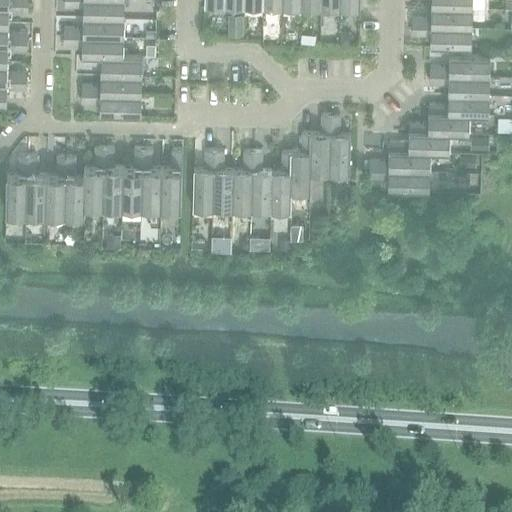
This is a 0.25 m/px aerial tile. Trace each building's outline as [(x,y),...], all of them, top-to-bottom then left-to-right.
[(28,10),(28,1),(0,0),(0,19),(9,20),(9,10),(28,10)] [(124,16),(124,0),(64,0),(64,4),(84,5),(83,15),(124,16)] [(263,0),(245,0),(245,8),(248,11),(259,12),(262,9),(262,0),(263,0)] [(283,1),(282,0),(263,0),(265,0),(265,8),(268,11),(277,12),(280,8),(281,1),(283,1)] [(472,25),(472,6),(431,5),(431,15),(412,15),(412,23),(472,25)] [(124,35),(124,16),(83,15),(83,25),(64,25),(64,34),(124,35)] [(9,30),(9,20),(0,19),(0,38),(27,40),(28,31),(9,30)] [(471,45),(472,25),(412,23),(411,32),(431,33),(430,44),(471,45)] [(123,54),(123,53),(124,35),(64,34),(63,42),(83,43),(82,53),(123,54)] [(27,49),(27,40),(0,38),(0,58),(8,58),(8,48),(27,49)] [(143,54),(123,53),(123,54),(82,53),(82,62),(101,63),(101,73),(142,74),(143,54)] [(430,72),(490,74),(490,54),(449,53),(449,64),(430,63),(430,72)] [(7,69),(8,58),(0,58),(0,77),(26,78),(27,69),(7,69)] [(489,93),(490,74),(430,72),(430,81),(449,82),(449,92),(489,93)] [(142,93),(142,74),(101,73),(101,83),(82,83),(81,92),(142,93)] [(26,87),(26,78),(0,77),(0,97),(7,98),(7,86),(26,87)] [(141,113),(142,93),(81,92),(81,100),(100,101),(100,112),(141,113)] [(489,113),(489,93),(449,92),(448,102),(429,102),(429,111),(469,112),(469,113),(489,113)] [(329,172),(331,111),(322,111),(321,130),(311,130),(310,171),(311,171),(329,172)] [(331,111),(329,172),(349,172),(350,131),(339,131),(340,112),(331,111)] [(469,132),(469,113),(469,112),(429,111),(429,121),(409,121),(409,129),(450,131),(450,132),(469,132)] [(449,151),(450,132),(450,131),(409,129),(409,140),(389,139),(389,148),(430,149),(430,150),(449,151)] [(310,171),(311,130),(302,130),(302,149),(292,149),(290,209),(291,209),(291,190),(311,190),(311,171),(310,171)] [(103,203),(105,144),(96,144),(95,163),(84,163),(84,173),(85,173),(84,202),(85,202),(103,203)] [(123,203),(124,164),(113,164),(114,145),(105,144),(103,203),(123,203)] [(142,204),(143,145),(134,145),(134,164),(124,164),(123,203),(142,204)] [(161,204),(162,165),(151,165),(152,146),(143,145),(142,204),(161,204)] [(162,165),(161,204),(181,205),(183,146),(173,146),(172,165),(162,165)] [(213,207),(215,147),(206,147),(205,166),(194,166),(193,206),(213,207)] [(232,207),(233,167),(223,166),(223,147),(215,147),(213,207),(232,207)] [(251,208),(253,148),(244,148),(244,167),(233,167),(232,207),(251,208)] [(271,208),(272,168),(261,167),(262,148),(253,148),(251,208),(271,208)] [(429,169),(430,150),(430,149),(389,148),(389,158),(370,158),(369,167),(429,169)] [(290,209),(292,149),(283,149),(282,168),(272,168),(271,208),(290,209)] [(26,210),(28,152),(19,152),(18,171),(7,171),(6,210),(26,210)] [(45,211),(46,172),(36,171),(37,152),(28,152),(26,210),(45,211)] [(65,211),(66,153),(57,153),(57,172),(46,172),(45,211),(65,211)] [(85,173),(84,173),(74,173),(75,153),(66,153),(65,211),(85,212),(85,202),(84,202),(85,173)] [(429,189),(429,169),(369,167),(369,176),(388,176),(388,187),(429,189)]
